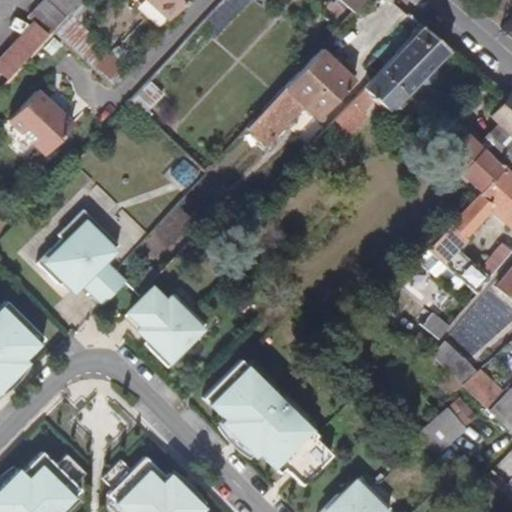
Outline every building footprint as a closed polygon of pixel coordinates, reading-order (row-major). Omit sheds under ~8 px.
[(35,24),(48,35),(53,30),(58,24),(69,13),(80,0),(43,0),(28,17),(35,24)] [(150,0),(170,19),(187,0),(150,0)] [(340,0),(354,12),(365,0),(340,0)] [(114,86),(130,68),(69,13),(58,24),(53,30),(114,86)] [(396,52),(422,24),(410,14),(385,41),(396,52)] [(0,62),(0,69),(9,78),(44,40),(48,35),(35,24),(0,62)] [(452,50),(422,24),(396,52),(326,128),(341,143),(368,114),(364,111),(377,97),(391,110),(452,50)] [(321,48),(251,124),(270,142),(304,107),(318,119),(356,78),(321,48)] [(152,80),(134,100),(147,113),(167,93),(152,80)] [(511,90),(506,98),(489,117),(498,124),(511,136),(511,90)] [(10,123),(47,156),(74,126),(38,93),(10,123)] [(511,136),(498,124),(480,143),(505,168),(511,159),(511,136)] [(505,168),(480,143),(469,132),(443,160),(482,192),(505,168)] [(511,159),(505,168),(482,192),(479,196),(428,249),(445,264),(478,293),(511,252),(511,251),(504,245),(483,269),(458,247),(492,208),(511,227),(511,159)] [(83,207),(56,234),(60,238),(36,262),(60,286),(69,276),(78,285),(81,282),(103,304),(124,283),(102,261),(119,244),(83,207)] [(445,264),(428,249),(417,261),(434,276),(445,264)] [(511,268),(496,287),(511,299),(511,268)] [(191,342),(188,339),(204,322),(173,293),(165,303),(150,289),(129,312),(143,326),(139,330),(149,339),(144,344),(168,366),(191,342)] [(440,339),(449,328),(417,301),(408,313),(440,339)] [(0,388),(22,367),(19,363),(39,342),(1,304),(0,304),(0,388)] [(430,350),(436,343),(418,327),(413,334),(430,350)] [(451,373),(462,384),(478,371),(446,340),(433,355),(451,373)] [(343,342),(333,353),(359,378),(370,365),(343,342)] [(313,440),(315,437),(239,362),(202,400),(222,420),(219,424),(253,458),(257,455),(278,475),(283,470),(300,488),(330,457),(313,440)] [(439,385),(450,396),(462,384),(451,373),(439,385)] [(509,430),(511,427),(511,390),(510,389),(489,410),(509,430)] [(436,453),(478,416),(462,396),(418,431),(436,453)] [(0,511),(54,511),(78,489),(73,484),(84,473),(65,454),(55,465),(40,451),(20,472),(16,468),(0,483),(0,511)] [(111,489),(106,494),(123,511),(199,511),(202,508),(168,474),(164,477),(144,457),(130,470),(119,459),(101,478),(111,489)] [(498,511),(511,511),(511,503),(494,486),(492,488),(481,478),(472,487),(498,511)] [(385,511),(389,508),(359,479),(342,495),(339,493),(319,511),(385,511)]
